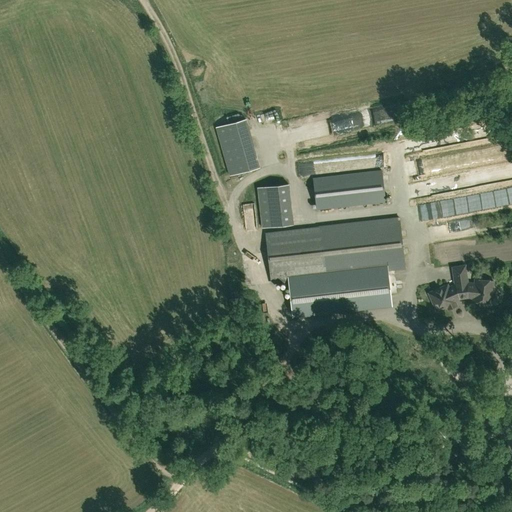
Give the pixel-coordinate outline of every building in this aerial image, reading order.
[(352,129),(365,128),(364,116),(352,116),(352,129)] [(260,166),(246,118),(217,126),(231,174),(260,166)] [(359,154),(360,159),(355,160),(356,168),(383,163),(381,150),(359,154)] [(317,208),(386,201),(382,170),(314,177),(317,208)] [(294,224),(289,183),(257,187),(262,228),(294,224)] [(399,218),(319,226),(266,232),(268,251),(271,281),(288,280),(291,304),(317,301),(318,313),(363,308),(362,298),(332,301),(332,300),(390,294),(387,269),(405,268),(399,218)] [(457,284),(459,298),(467,297),(473,298),(473,301),(482,302),(482,304),(491,304),(491,299),(489,299),(490,291),(492,291),(493,281),(475,279),(475,284),(467,283),(465,266),(453,268),(455,285),(457,284)] [(454,301),(459,298),(457,284),(455,285),(448,288),(447,285),(429,293),(437,311),(448,307),(449,309),(456,306),(454,301)] [(463,412),(441,432),(449,440),(471,420),(463,412)]
